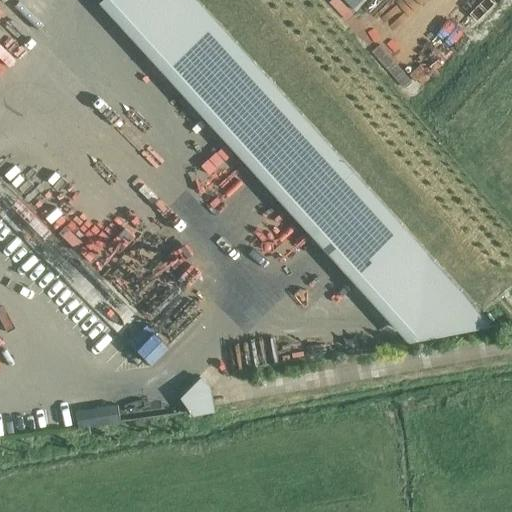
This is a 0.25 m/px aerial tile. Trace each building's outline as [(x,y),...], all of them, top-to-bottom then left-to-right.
[(195,0),(109,0),(416,336),(490,323),(482,315),(195,0)] [(391,33),(408,16),(392,0),(378,0),(369,10),(391,33)] [(225,192),(243,178),(237,171),(219,184),(225,192)] [(47,244),(57,230),(31,210),(20,225),(47,244)] [(276,236),(292,225),(286,217),(270,228),(276,236)] [(148,353),(161,332),(139,319),(127,340),(148,353)] [(198,376),(179,396),(200,416),(219,397),(198,376)] [(77,425),(120,424),(120,404),(77,405),(77,425)]
